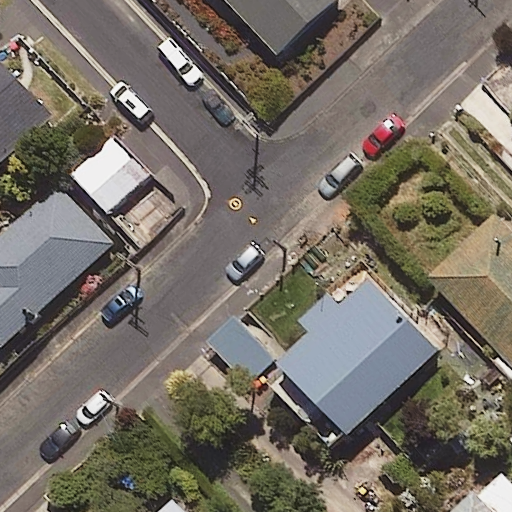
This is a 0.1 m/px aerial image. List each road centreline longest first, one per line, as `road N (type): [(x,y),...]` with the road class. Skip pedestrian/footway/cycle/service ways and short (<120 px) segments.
road 1 (residential): [(0,456),(270,204)]
road 2 (residential): [(270,204),(488,0)]
road 3 (residential): [(270,204),(79,0)]
